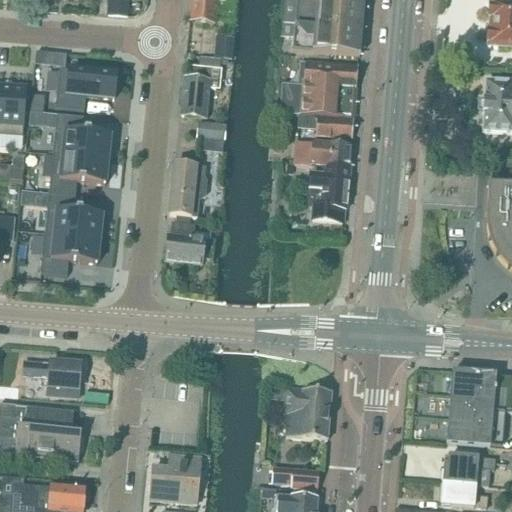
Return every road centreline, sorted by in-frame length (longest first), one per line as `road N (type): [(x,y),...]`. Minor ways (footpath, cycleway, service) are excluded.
road 1 (tertiary): [(377,339),(402,0)]
road 2 (residential): [(134,324),(163,43)]
road 3 (residential): [(117,511),(134,324)]
road 4 (tertiary): [(367,511),(377,339)]
road 5 (unclassified): [(377,339),(211,330)]
road 6 (residential): [(163,43),(0,31)]
road 7 (unclassified): [(0,314),(134,324)]
road 8 (tertiary): [(377,339),(511,347)]
